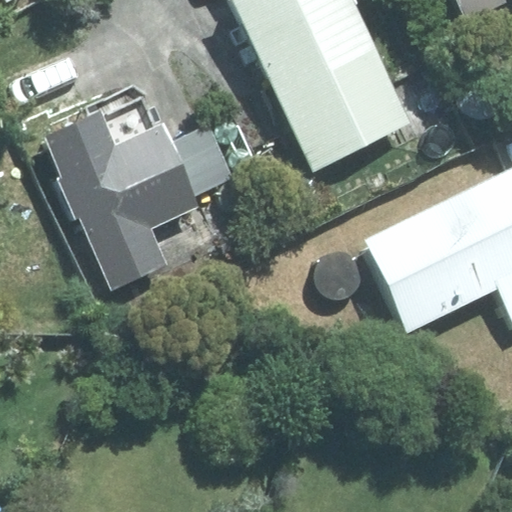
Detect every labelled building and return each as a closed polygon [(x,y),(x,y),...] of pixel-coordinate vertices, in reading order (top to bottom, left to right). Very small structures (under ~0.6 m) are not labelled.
[(216,0),(212,2),(304,180),(405,128),(338,0),(216,0)] [(443,0),(456,28),(495,9),(490,0),(443,0)] [(511,71),(511,21),(476,41),(497,80),(511,71)] [(477,62),(444,78),(457,106),(491,90),(477,62)] [(188,214),(182,200),(225,182),(203,133),(158,152),(148,132),(103,153),(87,116),(25,144),(62,226),(70,223),(103,296),(158,271),(141,234),(188,214)] [(511,332),(511,166),(352,245),(398,338),(488,295),(508,335),(511,332)]
